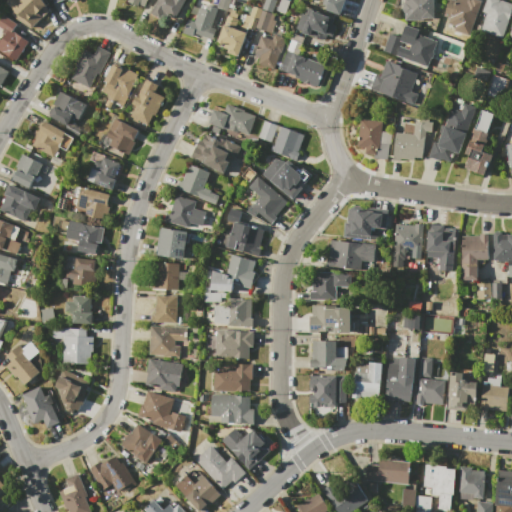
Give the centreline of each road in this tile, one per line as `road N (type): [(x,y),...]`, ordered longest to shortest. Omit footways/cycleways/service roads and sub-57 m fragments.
road 1 (residential): [(511,442),(343,433),(245,511),(27,466),(0,400)]
road 2 (residential): [(202,72),(142,194),(111,412),(88,438),(27,466)]
road 3 (residential): [(0,137),(60,38),(102,25),(328,120)]
road 4 (residential): [(328,120),(350,178),(302,229),(282,282),(283,407),(293,433),(313,450)]
road 5 (residential): [(511,209),(350,178)]
road 6 (residential): [(370,0),(328,120)]
